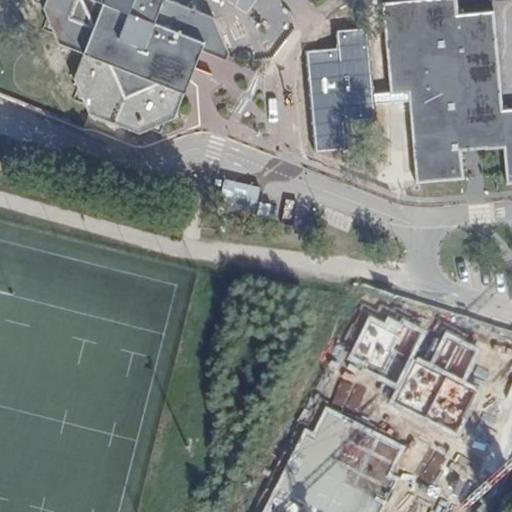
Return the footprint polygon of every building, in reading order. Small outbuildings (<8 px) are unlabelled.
[(44,0),(42,8),(47,20),(58,44),(82,54),(72,79),(88,114),(138,133),(173,118),(199,51),(224,60),(228,51),(214,18),(169,0),(44,0)] [(406,93),(415,183),(461,179),(459,152),(477,150),(502,148),(507,184),(511,183),(511,109),(501,111),(491,12),(456,14),(454,0),(418,0),(382,4),(390,95),(406,93)] [(174,207),(193,212),(194,206),(185,204),(186,196),(177,195),(174,207)] [(383,323),(368,315),(344,364),(398,392),(415,357),(427,331),(401,318),(398,323),(386,317),(383,323)] [(444,332),(428,364),(465,382),(481,350),(444,332)] [(428,364),(415,357),(398,392),(391,406),(456,440),(481,390),(465,382),(428,364)] [(405,447),(325,407),(312,432),(304,429),(262,511),(381,511),(398,480),(391,475),(405,447)]
